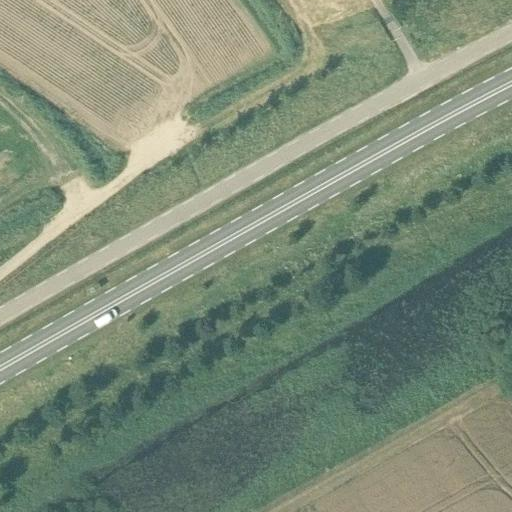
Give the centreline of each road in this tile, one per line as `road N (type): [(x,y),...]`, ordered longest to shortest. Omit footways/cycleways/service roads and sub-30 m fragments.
road 1 (primary): [(0,375),(511,86)]
road 2 (unclassified): [(0,317),(415,81),(511,36)]
